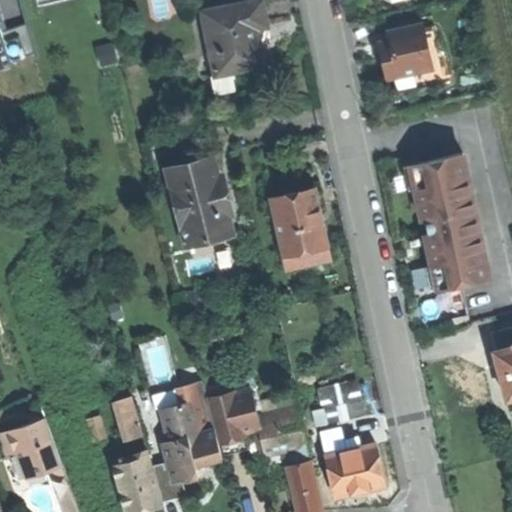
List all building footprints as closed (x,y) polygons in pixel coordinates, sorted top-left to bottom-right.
[(261,0),(204,12),(216,74),(264,64),(261,49),(257,27),(267,25),(261,0)] [(0,65),(12,61),(36,52),(27,23),(2,32),(0,25),(0,19),(4,18),(0,6),(0,65)] [(436,33),(402,40),(404,50),(392,52),(397,70),(400,87),(409,85),(446,77),(437,38),(436,33)] [(449,35),(437,38),(446,77),(409,85),(412,101),(461,90),(449,35)] [(168,169),(188,244),(208,239),(232,233),(227,214),(232,212),(222,176),(217,177),(212,158),(168,169)] [(462,297),(507,287),(478,163),(434,174),(440,197),(430,199),(438,231),(443,229),(445,237),(447,243),(440,244),(448,275),(457,273),(462,297)] [(424,200),(430,199),(440,197),(434,174),(418,177),(424,200)] [(284,210),(296,263),(338,253),(334,232),(326,200),(284,210)] [(343,272),(338,253),(296,263),(301,282),(343,272)] [(449,300),(462,297),(457,273),(448,275),(444,276),(449,300)] [(361,431),(377,429),(371,395),(332,401),(335,421),(323,423),(325,435),(332,434),(332,438),(354,434),(352,420),(359,418),(361,431)] [(146,455),(161,450),(149,411),(134,415),(146,455)] [(268,423),(272,439),(318,429),(315,413),(268,423)] [(183,474),(169,477),(177,511),(197,511),(207,510),(202,491),(216,488),(212,474),(238,468),(231,441),(217,444),(210,415),(180,423),(187,452),(178,455),(183,474)] [(287,465),(297,462),(324,457),(318,429),(272,439),(278,466),(287,465)] [(111,458),(124,455),(119,432),(105,435),(111,458)] [(62,434),(18,449),(25,472),(38,468),(46,493),(62,488),(78,482),(62,434)] [(265,469),(278,466),(272,439),(266,440),(268,449),(261,450),(265,469)] [(396,496),(387,456),(369,461),(367,453),(357,455),(359,463),(340,468),(349,507),(374,501),(396,496)] [(335,511),(324,457),(297,462),(307,511),(335,511)] [(154,461),(157,473),(167,471),(164,458),(154,461)] [(157,473),(132,479),(139,511),(177,511),(169,477),(167,471),(157,473)]
